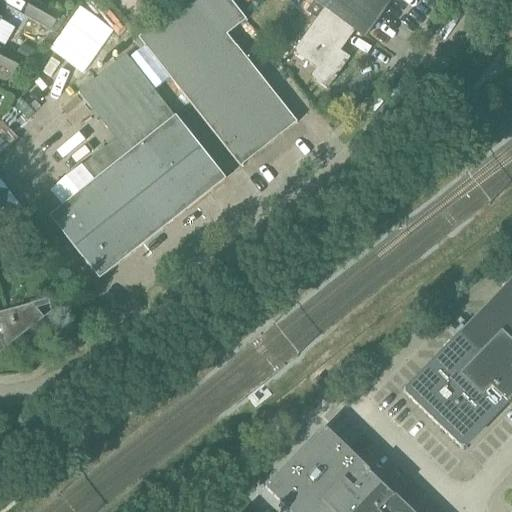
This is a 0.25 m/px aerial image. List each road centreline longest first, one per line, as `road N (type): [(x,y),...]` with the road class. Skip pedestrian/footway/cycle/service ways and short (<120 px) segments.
road 1 (unclassified): [(0,397),(46,389),(89,365),(338,169),(406,99),(476,0)]
road 2 (unclassified): [(487,266),(350,401),(460,508)]
